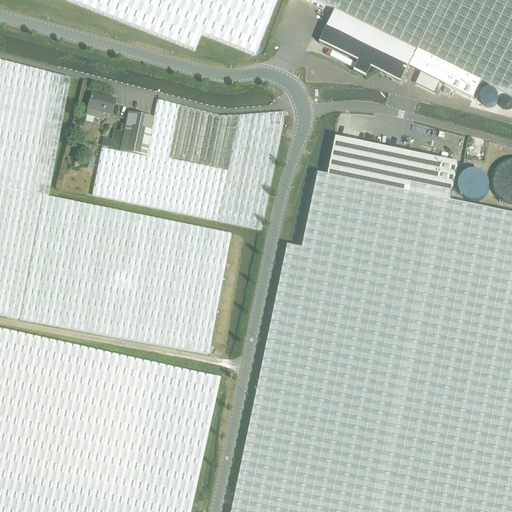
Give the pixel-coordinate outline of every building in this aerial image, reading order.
[(63,0),(104,16),(194,52),(201,35),(254,57),(276,0),(63,0)] [(511,0),(311,0),(335,11),(481,83),(511,98),(511,0)] [(473,100),(481,83),(335,11),(318,45),(357,63),(352,73),(364,79),(369,70),(400,85),(408,68),(473,100)] [(0,316),(19,320),(19,321),(80,332),(81,331),(104,335),(209,355),(230,236),(140,218),(104,211),(47,200),(69,81),(0,62),(0,316)] [(309,70),(308,81),(328,82),(328,71),(309,70)] [(495,106),(493,91),(482,93),(484,108),(495,106)] [(91,95),(87,110),(85,117),(101,121),(103,115),(111,117),(115,100),(114,100),(114,102),(102,98),(91,95)] [(101,150),(91,196),(104,199),(218,222),(233,226),(259,231),(261,231),(285,113),(218,117),(157,102),(153,121),(145,159),(120,154),(101,150)] [(128,116),(120,154),(145,159),(153,121),(128,116)] [(443,144),(447,134),(438,130),(434,141),(443,144)] [(103,140),(101,148),(118,151),(122,133),(113,132),(111,141),(103,140)] [(336,139),(328,177),(451,202),(459,165),(403,153),(336,139)] [(83,157),(81,169),(92,172),(95,160),(83,157)] [(493,190),(499,204),(511,206),(511,159),(496,166),(492,188),(486,174),(473,172),(462,176),(460,188),(464,200),(476,202),(485,198),(486,193),(493,190)] [(240,473),(232,511),(511,511),(511,215),(451,202),(328,177),(318,175),(304,240),(303,243),(302,248),(302,250),(288,247),(261,374),(240,473)] [(0,511),(190,511),(217,391),(219,381),(104,356),(0,332),(0,511)]
